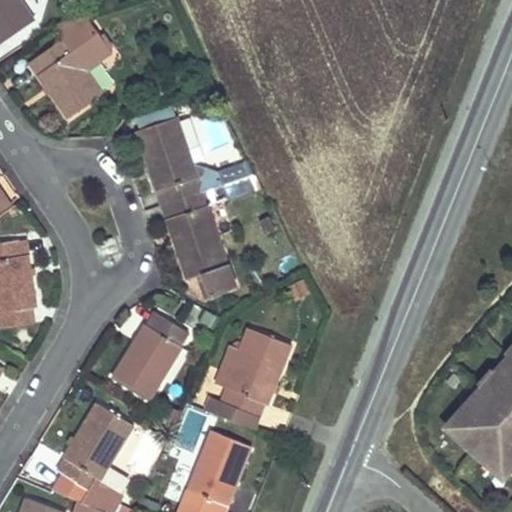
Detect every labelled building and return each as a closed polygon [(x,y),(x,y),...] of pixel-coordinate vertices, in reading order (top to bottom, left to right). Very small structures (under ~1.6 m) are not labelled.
[(0,0),(0,42),(0,43),(36,19),(22,0),(0,0)] [(55,23),(65,37),(78,27),(87,40),(98,32),(85,13),(55,23)] [(111,51),(98,32),(87,40),(78,27),(65,37),(36,57),(44,70),(38,73),(69,117),(103,93),(87,69),(111,51)] [(44,70),(36,57),(30,62),(38,73),(44,70)] [(138,128),(158,189),(164,187),(173,214),(167,216),(187,278),(198,275),(206,272),(213,295),(235,287),(208,203),(205,204),(195,176),(198,175),(178,115),(138,128)] [(253,186),(249,176),(242,162),(218,170),(227,197),(255,188),(253,186)] [(249,176),(253,186),(261,183),(256,173),(249,176)] [(164,187),(158,189),(167,216),(173,214),(164,187)] [(19,255),(30,254),(28,240),(17,241),(19,255)] [(0,310),(36,306),(30,254),(19,255),(17,241),(0,243),(0,310)] [(206,272),(198,275),(205,297),(213,295),(206,272)] [(296,300),(309,292),(301,278),(287,285),(296,300)] [(151,327),(159,314),(155,311),(146,324),(151,327)] [(151,327),(146,324),(113,377),(150,400),(184,346),(180,343),(187,332),(159,314),(151,327)] [(225,400),(257,413),(262,401),(269,403),(292,345),(251,328),(243,350),(228,386),(230,387),(225,400)] [(243,350),(231,345),(217,382),(228,386),(243,350)] [(511,359),(511,358),(494,377),(497,381),(490,389),(487,386),(458,417),(469,427),(460,438),(494,468),(504,458),(511,464),(511,359)] [(494,377),(490,374),(483,382),(487,386),(490,389),(497,381),(494,377)] [(211,395),(205,409),(252,427),(257,413),(225,400),(211,395)] [(64,473),(54,491),(80,502),(74,511),(115,511),(125,491),(101,479),(133,427),(134,426),(97,403),(64,456),(70,460),(62,472),(64,473)] [(469,427),(458,417),(449,428),(460,438),(469,427)] [(212,431),(204,451),(189,490),(191,490),(186,503),(209,511),(217,511),(221,502),(229,505),(252,446),(212,431)] [(189,490),(204,451),(195,447),(180,486),(189,490)] [(511,470),(511,464),(504,458),(494,468),(505,478),(511,470)] [(63,511),(28,498),(21,511),(63,511)]
